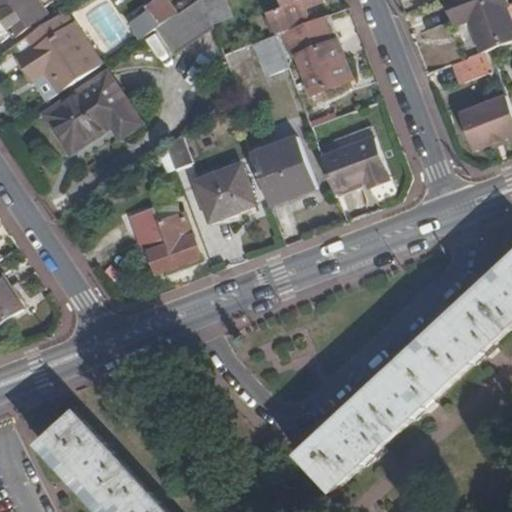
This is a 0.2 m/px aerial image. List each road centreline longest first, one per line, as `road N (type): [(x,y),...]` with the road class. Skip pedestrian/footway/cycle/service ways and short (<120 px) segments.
road 1 (residential): [(114,342),(455,212)]
road 2 (residential): [(374,0),(455,212)]
road 3 (residential): [(114,342),(0,172)]
road 4 (residential): [(0,387),(114,342)]
